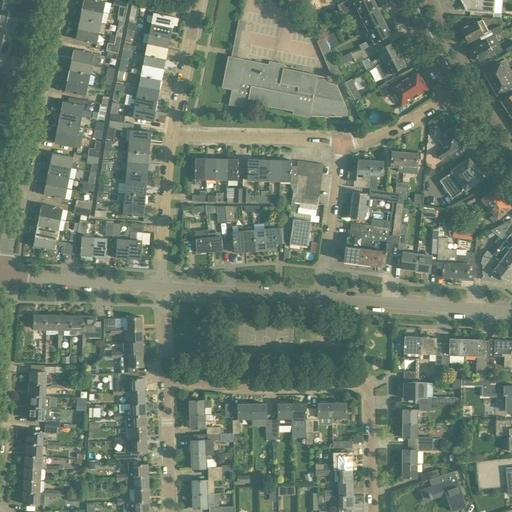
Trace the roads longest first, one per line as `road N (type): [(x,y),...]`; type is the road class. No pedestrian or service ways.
road 1 (residential): [(373,511),(363,384),(165,381)]
road 2 (residential): [(6,275),(56,0)]
road 3 (tertiary): [(511,168),(413,0)]
road 4 (residential): [(511,311),(320,296)]
road 5 (residential): [(341,142),(171,135)]
road 6 (residential): [(511,143),(429,0)]
road 7 (residential): [(320,296),(161,287)]
road 8 (residential): [(161,287),(6,275)]
road 9 (residential): [(320,296),(341,142)]
road 10 (residential): [(161,287),(171,135)]
road 11 (residential): [(171,135),(198,0)]
road 12 (residential): [(170,511),(165,381)]
road 13 (residential): [(0,399),(6,275)]
